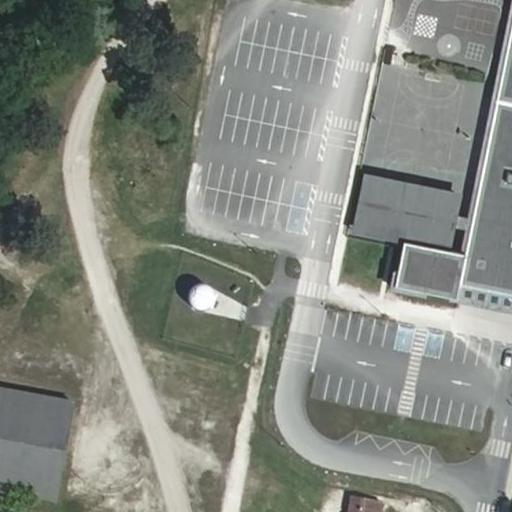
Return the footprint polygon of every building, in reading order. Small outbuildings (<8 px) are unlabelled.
[(511,25),(473,222),(461,220),(465,196),(362,176),(350,234),(412,246),(404,286),(459,297),(461,285),(511,294),(511,25)] [(203,289),(198,291),(194,294),(192,298),(192,303),(194,310),(198,313),(202,315),(207,315),(211,313),(215,310),(217,306),(218,301),(215,295),(212,291),(207,289),(203,289)] [(394,348),(409,350),(412,329),(397,327),(394,348)] [(0,495),(57,506),(75,407),(0,393),(0,495)] [(389,511),(392,503),(363,497),(359,511),(389,511)]
